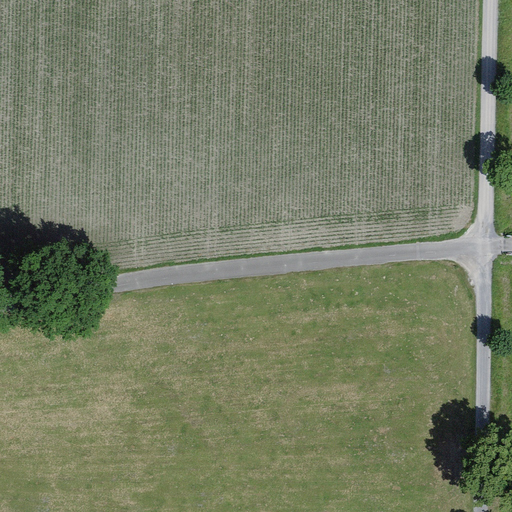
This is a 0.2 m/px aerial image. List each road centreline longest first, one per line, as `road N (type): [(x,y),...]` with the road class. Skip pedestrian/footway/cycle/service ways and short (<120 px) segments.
road 1 (unclassified): [(0,304),(170,274),(511,243)]
road 2 (track): [(497,0),(486,511)]
